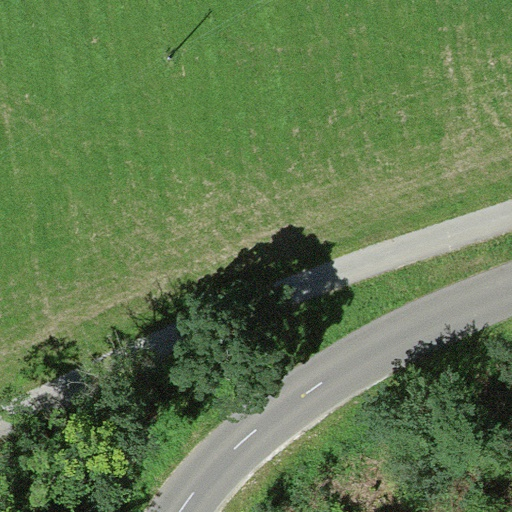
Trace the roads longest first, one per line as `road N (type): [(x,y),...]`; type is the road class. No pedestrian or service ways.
road 1 (track): [(511,209),(130,354),(0,426)]
road 2 (tertiary): [(511,291),(394,335),(307,389),(231,448),(174,511)]
